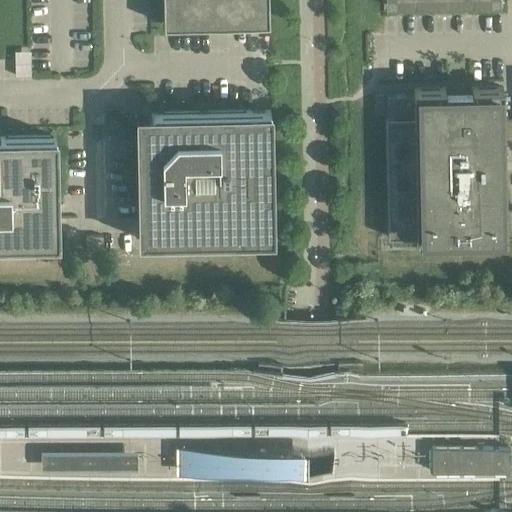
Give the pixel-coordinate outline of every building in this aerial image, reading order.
[(268,0),(163,0),(164,24),(237,22),(241,22),(247,22),(250,22),(258,22),(269,22),(268,0)] [(28,48),(13,48),(13,74),(28,74),(28,48)] [(511,234),(511,115),(504,115),(504,89),(503,89),(503,87),(501,87),(472,87),(472,93),(464,93),(464,92),(463,92),(463,90),(462,90),(461,89),(459,88),(458,88),(457,89),(456,89),(455,90),(454,90),(454,91),(454,93),(454,94),(445,94),(445,88),(416,88),(416,89),(414,89),(414,91),(414,117),(388,118),(385,118),(388,237),(417,236),(417,239),(417,240),(417,242),(419,242),(457,241),(457,235),(466,235),(467,241),(504,240),(506,240),(506,238),(507,238),(507,234),(511,234)] [(385,93),(373,94),(373,105),(385,105),(385,93)] [(414,113),(413,95),(387,95),(388,113),(414,113)] [(154,112),(152,115),(146,121),(140,127),(137,130),(138,204),(139,209),(139,214),(139,217),(139,224),(139,239),(235,237),(244,237),(273,236),(270,110),(259,110),(251,110),(248,110),(243,110),(154,112)] [(137,124),(140,127),(146,121),(152,115),(149,112),(137,113),(137,124)] [(57,205),(56,136),(2,137),(0,136),(0,241),(58,241),(58,225),(58,219),(58,215),(58,210),(57,205)] [(504,469),(504,445),(431,446),(431,470),(504,469)] [(137,448),(41,448),(41,469),(137,469),(137,448)] [(261,472),(276,472),(276,467),(276,463),(261,463),(261,468),(261,472)]
